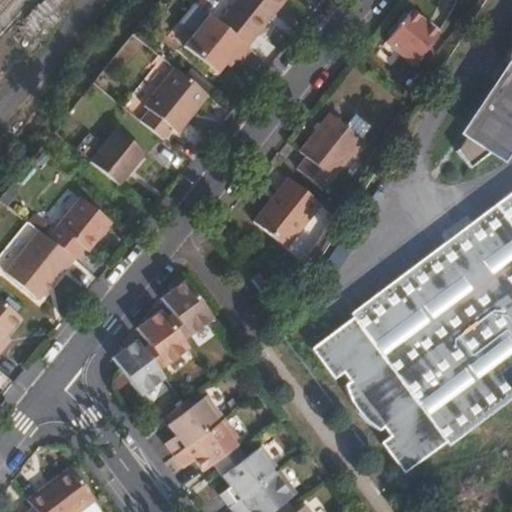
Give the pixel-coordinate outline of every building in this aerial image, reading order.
[(286,0),(234,0),(217,22),(248,47),(286,0)] [(411,10),(385,43),(413,66),(440,33),(411,10)] [(217,22),(208,15),(182,47),(216,74),(225,63),(231,56),(236,60),(241,63),(252,50),(248,47),(217,22)] [(511,192),(350,314),(353,317),(310,349),(333,379),(342,372),(349,382),(345,386),(346,389),(351,402),(360,415),(373,426),(378,430),(383,427),(390,436),(381,443),(404,473),(446,442),(449,446),(511,398),(511,48),(511,49),(507,53),(506,59),(508,64),(511,68),(511,88),(511,90),(500,84),(456,150),(469,168),(493,149),(500,154),(511,135),(511,134),(511,192)] [(231,56),(225,63),(230,67),(236,60),(231,56)] [(208,95),(173,68),(142,106),(147,110),(139,121),(163,140),(172,129),(177,134),(208,95)] [(511,68),(500,84),(511,90),(511,88),(511,68)] [(296,169),(323,191),(363,141),(361,139),(345,126),(329,113),(298,152),(306,158),(296,169)] [(345,126),(361,139),(370,127),(355,114),(345,126)] [(115,129),(89,162),(118,186),(145,152),(115,129)] [(287,178),(252,222),(286,249),(321,204),(287,178)] [(46,238),(74,261),(83,249),(87,251),(111,223),(79,197),(46,238)] [(46,238),(37,231),(3,273),(38,300),(62,271),(64,272),(74,261),(46,238)] [(259,273),(251,279),(261,292),(268,286),(259,273)] [(188,337),(212,319),(181,277),(168,287),(170,290),(175,297),(164,305),(172,315),(188,337)] [(175,297),(170,290),(159,298),(164,305),(175,297)] [(0,301),(0,351),(0,350),(0,342),(5,336),(20,318),(0,301)] [(163,367),(188,349),(182,341),(166,320),(157,307),(143,318),(145,320),(150,327),(140,335),(147,346),(163,367)] [(182,341),(188,337),(172,315),(166,320),(182,341)] [(150,327),(145,320),(135,328),(140,335),(150,327)] [(10,340),(5,336),(0,342),(0,350),(0,351),(10,340)] [(142,350),(133,337),(120,346),(122,349),(127,356),(116,364),(141,397),(164,379),(158,371),(142,350)] [(147,346),(142,350),(158,371),(163,367),(147,346)] [(127,356),(122,349),(111,357),(116,364),(127,356)] [(164,445),(173,456),(223,419),(206,395),(192,404),(169,422),(166,425),(175,436),(164,445)] [(165,417),(169,422),(192,404),(188,399),(182,404),(165,417)] [(202,472),(212,465),(237,446),(241,442),(223,419),(173,456),(182,468),(193,461),(202,472)] [(212,465),(216,470),(241,452),(237,446),(212,465)] [(218,495),(228,507),(279,469),(261,446),(245,457),(221,476),(229,488),(218,495)] [(216,470),(221,476),(245,457),(241,452),(216,470)] [(70,467),(26,500),(32,508),(35,511),(79,511),(95,501),(70,467)] [(247,511),(270,511),(285,502),(297,493),(279,469),(228,507),(231,511),(246,511),(247,511)] [(270,511),(282,511),(289,507),(285,502),(270,511)]
